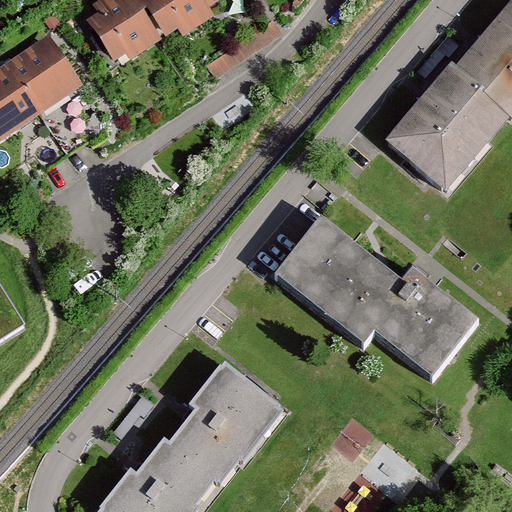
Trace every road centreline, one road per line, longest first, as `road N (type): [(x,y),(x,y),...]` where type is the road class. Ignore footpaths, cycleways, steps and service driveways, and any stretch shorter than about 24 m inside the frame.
road 1 (residential): [(444,0),(73,442),(49,480),(45,511)]
road 2 (residential): [(328,0),(308,29),(257,72),(57,225)]
road 3 (unknown): [(511,485),(429,429),(385,413),(347,432),(281,511)]
